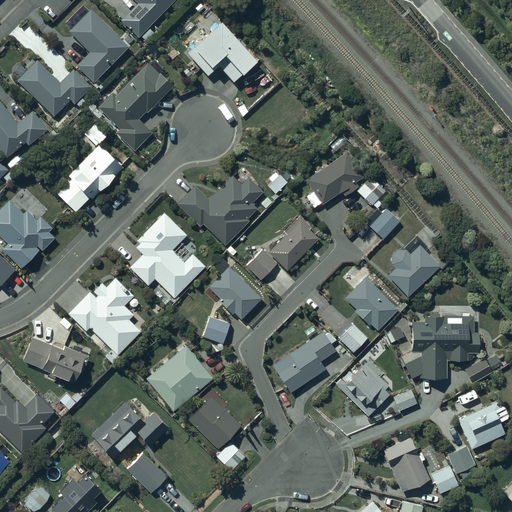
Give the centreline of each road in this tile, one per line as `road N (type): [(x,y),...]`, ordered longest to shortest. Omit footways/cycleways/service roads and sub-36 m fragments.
road 1 (residential): [(202,129),(35,299),(0,320)]
road 2 (residential): [(420,0),(511,105)]
